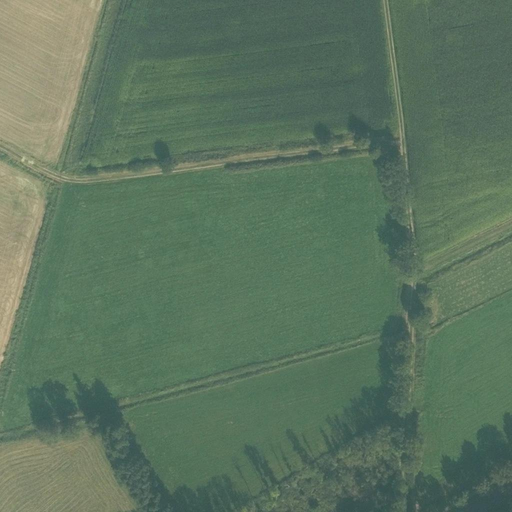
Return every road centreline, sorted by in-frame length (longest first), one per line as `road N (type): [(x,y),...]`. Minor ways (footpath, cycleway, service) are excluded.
road 1 (track): [(398,511),(413,293),(402,141),(76,184),(0,144)]
road 2 (track): [(402,141),(384,0)]
